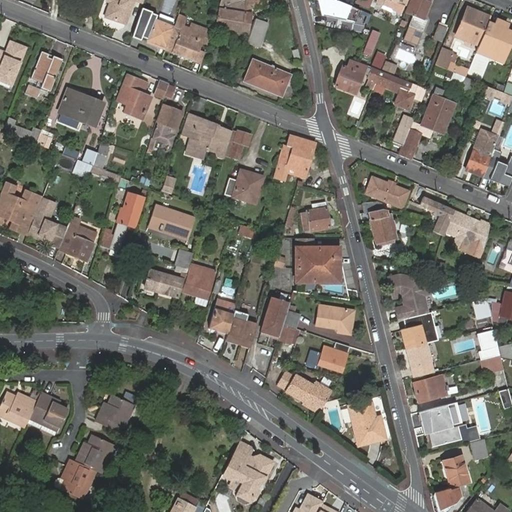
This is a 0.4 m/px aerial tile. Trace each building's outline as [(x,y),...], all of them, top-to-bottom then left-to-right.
[(107,0),(110,1),(105,16),(126,24),(134,0),(144,3),(144,0),(107,0)] [(263,0),(241,0),(239,1),(222,6),(216,27),(241,32),(250,33),(253,14),(245,13),(246,10),(265,5),(263,0)] [(353,7),(337,0),(320,0),(324,14),(356,21),(361,10),(353,7)] [(369,8),(371,0),(355,0),(354,3),(369,8)] [(378,0),(377,2),(384,5),(385,3),(395,7),(394,9),(402,12),(407,0),(378,0)] [(411,0),(407,12),(414,15),(410,25),(423,30),(428,20),(424,18),(431,2),(430,1),(430,0),(411,0)] [(142,7),(133,36),(143,40),(149,25),(151,21),(156,23),(157,19),(159,15),(151,13),(152,10),(142,7)] [(488,22),(490,17),(468,7),(456,35),(479,44),(480,41),(488,22)] [(372,14),(365,11),(362,18),(363,21),(368,23),(372,14)] [(201,62),(205,51),(200,49),(208,29),(191,23),(189,27),(185,26),(187,20),(186,17),(179,14),(175,26),(167,46),(166,49),(201,62)] [(152,40),(167,46),(175,26),(157,19),(156,23),(154,27),(149,25),(143,40),(151,43),(152,40)] [(256,19),(248,43),(252,44),(258,27),(266,30),(268,23),(256,19)] [(497,20),(495,25),(505,29),(507,24),(497,20)] [(495,25),(488,22),(480,41),(479,44),(477,47),(504,58),(511,37),(511,32),(505,29),(495,25)] [(438,24),(433,37),(442,40),(447,27),(438,24)] [(258,27),(252,44),(260,47),(266,30),(258,27)] [(367,37),(362,54),(370,56),(375,39),(367,37)] [(151,43),(166,49),(167,46),(152,40),(151,43)] [(0,55),(0,54),(0,80),(11,85),(26,48),(11,42),(5,57),(0,55)] [(504,58),(477,47),(476,52),(502,62),(504,58)] [(442,48),(435,64),(445,68),(452,53),(442,48)] [(42,51),(41,53),(62,62),(63,59),(42,51)] [(62,62),(41,53),(31,79),(39,81),(36,88),(40,90),(47,92),(48,91),(50,86),(53,86),(62,62)] [(286,72),(254,59),(245,81),(255,85),(256,83),(273,90),(272,92),(283,97),(288,84),(282,82),(286,72)] [(389,59),(385,69),(393,73),(398,62),(389,59)] [(377,81),(381,70),(371,66),(370,67),(362,64),(359,71),(344,65),(336,85),(357,94),(364,73),(370,76),(369,78),(370,78),(377,81)] [(418,85),(382,71),(381,70),(377,81),(373,90),(383,94),(386,87),(400,92),(395,103),(408,108),(418,85)] [(292,75),(286,72),(282,82),(288,84),(292,75)] [(146,99),(148,94),(145,93),(148,83),(130,75),(120,101),(130,105),(127,112),(145,119),(151,101),(146,99)] [(373,90),(377,81),(370,78),(366,87),(373,90)] [(170,84),(161,80),(157,94),(165,98),(167,91),(170,84)] [(256,83),(255,85),(272,92),(273,90),(256,83)] [(177,86),(170,84),(167,91),(174,94),(177,86)] [(36,87),(29,85),(25,94),(37,98),(40,90),(36,88),(36,87)] [(511,94),(488,85),(484,94),(490,97),(496,94),(504,98),(503,100),(511,103),(511,94)] [(103,104),(68,91),(59,112),(61,112),(80,120),(94,126),(103,104)] [(423,122),(444,130),(455,102),(434,93),(423,122)] [(165,104),(155,132),(150,148),(154,150),(157,140),(172,145),(175,136),(168,134),(171,126),(178,128),(184,111),(165,104)] [(80,120),(61,112),(58,121),(76,129),(80,120)] [(189,113),(182,134),(192,137),(188,149),(197,152),(198,149),(207,152),(215,154),(218,159),(224,161),(232,134),(217,128),(219,124),(189,113)] [(15,120),(9,118),(6,125),(4,130),(10,133),(15,120)] [(403,145),(409,129),(399,124),(393,141),(403,145)] [(32,132),(14,125),(10,133),(23,138),(36,143),(41,131),(34,128),(32,132)] [(36,143),(47,147),(52,133),(42,129),(41,131),(36,143)] [(421,133),(409,129),(403,145),(399,154),(410,159),(421,133)] [(466,168),(484,176),(484,175),(486,169),(495,148),(499,136),(482,129),(466,168)] [(239,132),(232,154),(232,155),(240,158),(245,143),(249,144),(252,134),(240,130),(239,132)] [(227,153),(232,154),(239,132),(235,131),(227,153)] [(286,152),(282,151),(279,162),(274,178),(285,181),(287,173),(289,165),(308,171),(316,143),(292,136),(286,152)] [(110,148),(101,144),(98,153),(94,166),(102,170),(110,148)] [(77,159),(79,152),(65,147),(63,153),(77,159)] [(502,151),(495,148),(486,169),(493,172),(490,178),(510,187),(511,180),(511,155),(508,165),(498,161),(502,151)] [(86,149),(82,161),(93,166),(94,166),(98,153),(86,149)] [(197,152),(188,149),(186,155),(205,161),(207,152),(198,149),(197,152)] [(60,156),(57,163),(71,168),(73,160),(60,156)] [(82,161),(78,160),(73,172),(88,179),(91,170),(93,166),(82,161)] [(289,165),(287,173),(306,179),(308,171),(289,165)] [(94,166),(93,166),(91,170),(120,183),(121,177),(102,170),(94,166)] [(240,170),(238,174),(252,178),(253,174),(240,170)] [(252,178),(238,174),(236,180),(229,178),(224,194),(255,204),(263,177),(253,174),(252,178)] [(148,186),(150,180),(141,176),(139,182),(148,186)] [(178,179),(169,176),(164,192),(173,195),(178,179)] [(373,177),(366,192),(403,207),(409,191),(373,177)] [(6,182),(0,196),(0,222),(1,223),(4,216),(14,220),(11,227),(21,231),(37,194),(26,190),(23,199),(12,195),(16,186),(6,182)] [(453,209),(412,193),(408,203),(425,210),(426,208),(439,213),(432,231),(442,236),(453,209)] [(21,231),(28,234),(42,198),(43,196),(37,194),(21,231)] [(100,246),(120,252),(129,225),(136,227),(145,198),(130,194),(125,210),(123,209),(115,237),(104,233),(100,246)] [(57,203),(42,198),(28,234),(61,246),(66,235),(68,228),(50,221),(57,203)] [(369,211),(383,209),(382,202),(378,201),(362,202),(365,212),(369,211)] [(303,212),(307,230),(331,226),(326,202),(313,204),(314,210),(303,212)] [(155,204),(150,223),(190,236),(196,217),(155,204)] [(388,215),(387,210),(383,209),(369,211),(377,242),(394,237),(388,215)] [(481,221),(453,209),(442,236),(456,241),(458,245),(465,248),(469,245),(485,250),(492,223),(482,220),(481,221)] [(296,211),(291,210),(287,221),(292,222),(296,211)] [(409,220),(421,222),(422,218),(422,217),(403,213),(403,216),(410,218),(409,220)] [(391,214),(388,215),(394,237),(397,237),(396,231),(397,231),(394,220),(393,221),(391,214)] [(73,238),(67,253),(88,261),(99,233),(80,225),(82,219),(73,215),(68,228),(66,235),(73,238)] [(190,236),(150,223),(148,230),(188,243),(190,236)] [(239,225),(237,235),(255,240),(257,229),(239,225)] [(61,246),(60,250),(67,253),(73,238),(66,235),(61,246)] [(297,248),(297,280),(339,281),(339,248),(314,248),(313,239),(294,238),(294,248),(297,248)] [(195,255),(179,250),(174,264),(185,267),(190,269),(191,269),(193,264),(195,255)] [(276,267),(283,267),(284,257),(277,256),(276,267)] [(435,270),(446,269),(445,261),(434,262),(435,270)] [(201,266),(193,264),(191,269),(189,273),(197,276),(201,266)] [(197,276),(189,273),(184,291),(197,295),(209,299),(210,299),(218,272),(201,266),(197,276)] [(144,285),(159,291),(179,297),(185,280),(165,273),(149,268),(144,285)] [(389,278),(394,299),(401,297),(403,298),(405,307),(401,307),(403,318),(429,312),(422,283),(421,279),(400,275),(389,278)] [(511,318),(511,292),(505,291),(503,303),(500,316),(511,318)] [(209,299),(197,295),(195,302),(207,305),(209,299)] [(261,330),(279,335),(283,323),(286,311),(289,303),(270,298),(261,330)] [(472,301),(475,320),(490,317),(486,298),(472,301)] [(219,299),(216,308),(210,328),(228,334),(232,317),(234,314),(236,305),(219,299)] [(503,303),(488,300),(493,321),(498,322),(500,316),(503,303)] [(318,305),(315,325),(336,329),(336,332),(349,335),(352,312),(318,305)] [(300,315),(286,311),(283,323),(296,327),(300,315)] [(250,346),(257,324),(232,317),(228,334),(226,338),(250,346)] [(428,322),(422,324),(426,342),(433,341),(428,322)] [(407,347),(426,342),(422,324),(402,329),(407,347)] [(284,326),(277,347),(280,348),(283,341),(292,344),(296,329),(284,326)] [(217,333),(215,344),(223,346),(225,334),(217,333)] [(319,365),(342,371),(351,346),(336,341),(334,348),(325,345),(323,353),(312,350),(308,360),(320,364),(319,365)] [(434,371),(426,342),(407,347),(414,376),(434,371)] [(511,345),(511,344),(499,346),(501,354),(501,357),(511,358),(511,345)] [(500,354),(501,354),(499,346),(492,348),(484,350),(486,358),(500,354)] [(502,366),(500,354),(486,358),(485,358),(488,370),(502,366)] [(320,413),(328,400),(333,391),(316,381),(314,385),(297,375),(295,377),(287,371),(279,384),(288,389),(287,391),(296,397),(297,394),(306,399),(305,402),(304,404),(320,413)] [(415,382),(420,401),(447,394),(443,377),(445,377),(445,374),(415,382)] [(509,388),(499,390),(502,400),(511,398),(509,388)] [(27,419),(35,403),(20,396),(19,400),(15,397),(7,394),(0,407),(0,416),(23,428),(27,419)] [(55,402),(39,394),(35,403),(27,419),(56,432),(66,412),(57,408),(53,406),(55,402)] [(297,394),(296,397),(305,402),(306,399),(297,394)] [(384,411),(381,396),(372,398),(375,413),(384,411)] [(102,410),(95,424),(121,436),(134,407),(112,397),(107,407),(105,411),(102,410)] [(511,401),(511,398),(502,400),(504,408),(511,406),(511,401)] [(352,414),(373,409),(371,401),(350,406),(352,414)] [(457,401),(424,410),(433,447),(463,439),(459,425),(463,424),(457,401)] [(376,420),(373,409),(352,414),(360,445),(386,438),(381,419),(376,420)] [(81,449),(74,464),(95,473),(99,475),(113,446),(91,437),(87,446),(85,450),(81,449)] [(484,438),(469,442),(474,459),(489,456),(484,438)] [(230,481),(232,481),(240,485),(236,493),(234,497),(236,502),(243,505),(248,504),(251,498),(253,499),(256,493),(255,490),(257,486),(260,485),(270,465),(256,457),(252,458),(251,460),(246,457),(250,451),(249,448),(238,442),(222,473),(225,474),(224,476),(225,479),(230,481)] [(451,487),(459,485),(469,482),(463,456),(444,461),(451,487)] [(74,464),(69,461),(61,477),(65,479),(63,483),(59,492),(80,502),(95,473),(74,464)] [(232,481),(227,489),(236,493),(240,485),(232,481)] [(455,499),(463,497),(459,485),(451,487),(435,491),(440,511),(447,511),(456,502),(455,499)] [(174,498),(189,506),(193,499),(177,491),(174,498)] [(333,511),(305,497),(298,509),(295,507),(292,511),(333,511)] [(186,511),(189,506),(174,498),(167,511),(186,511)] [(478,498),(466,511),(507,511),(509,510),(501,504),(495,511),(478,498)]
